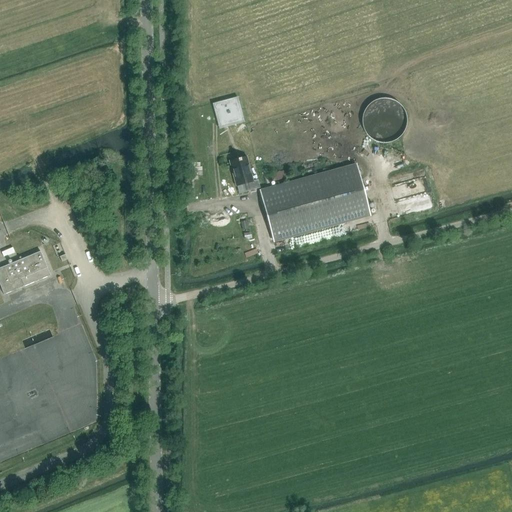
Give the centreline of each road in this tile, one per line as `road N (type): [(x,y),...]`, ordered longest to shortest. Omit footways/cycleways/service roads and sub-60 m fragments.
road 1 (unclassified): [(152,302),(511,209)]
road 2 (tertiary): [(152,302),(144,0)]
road 3 (tertiary): [(156,511),(152,302)]
